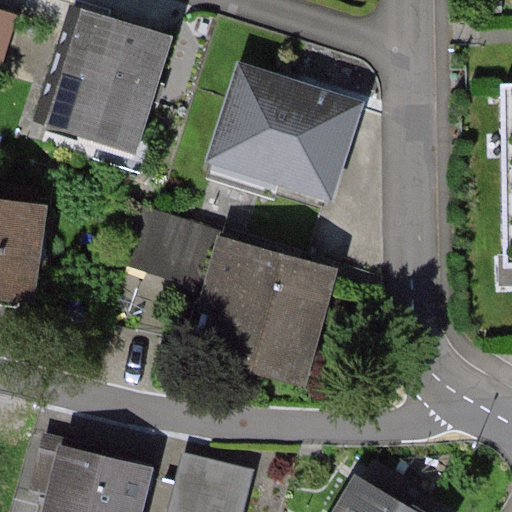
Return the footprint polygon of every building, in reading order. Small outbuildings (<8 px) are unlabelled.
[(178,58),(75,26),(39,140),(143,172),(178,58)] [(511,79),(496,80),(501,293),(511,293),(511,79)] [(362,119),(238,81),(209,176),(333,214),(362,119)] [(54,226),(0,218),(0,314),(41,320),(54,226)] [(334,267),(237,238),(205,343),(303,372),(334,267)] [(152,511),(161,481),(71,458),(56,511),(152,511)] [(249,511),(255,494),(184,473),(171,511),(249,511)] [(421,511),(353,476),(334,511),(421,511)]
